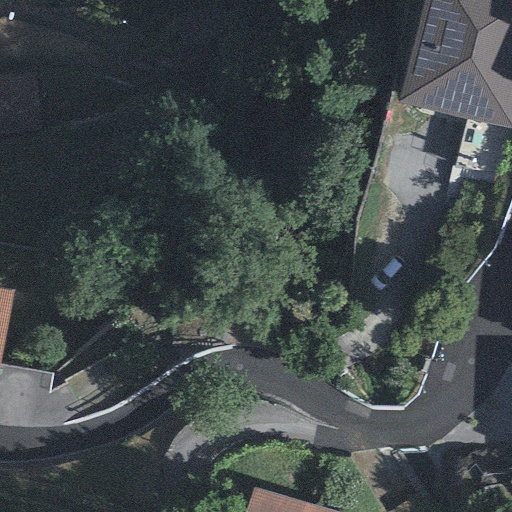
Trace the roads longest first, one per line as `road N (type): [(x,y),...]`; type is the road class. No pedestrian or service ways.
road 1 (residential): [(0,440),(96,437),(223,369),(378,428),(416,426),(440,408),(511,252)]
road 2 (track): [(378,428),(338,444),(292,431),(228,431),(189,467),(184,488),(199,511)]
